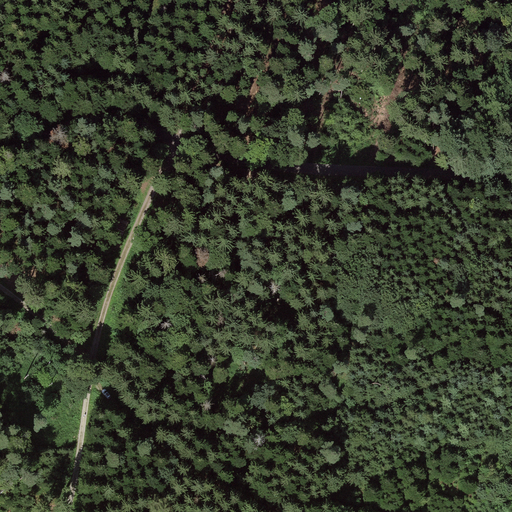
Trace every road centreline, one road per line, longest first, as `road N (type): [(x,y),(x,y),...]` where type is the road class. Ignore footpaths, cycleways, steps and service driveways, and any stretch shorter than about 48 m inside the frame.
road 1 (unclassified): [(0,157),(94,120),(265,163),(511,181)]
road 2 (track): [(65,511),(109,297),(177,141)]
road 3 (track): [(0,287),(234,495)]
road 4 (track): [(234,495),(374,511)]
